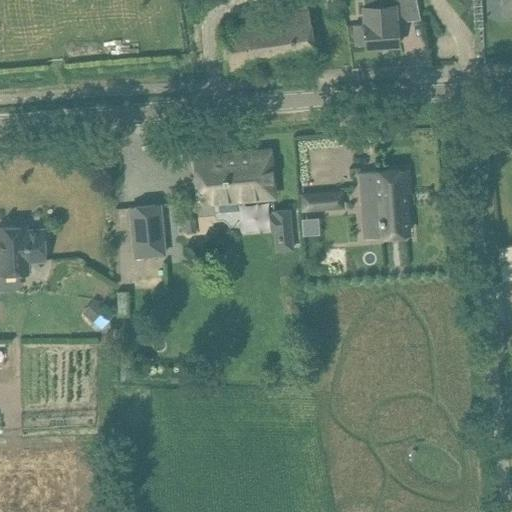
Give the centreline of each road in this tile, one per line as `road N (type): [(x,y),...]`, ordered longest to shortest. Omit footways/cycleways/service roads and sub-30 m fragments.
road 1 (tertiary): [(464,92),(0,125)]
road 2 (unclassified): [(508,511),(464,92)]
